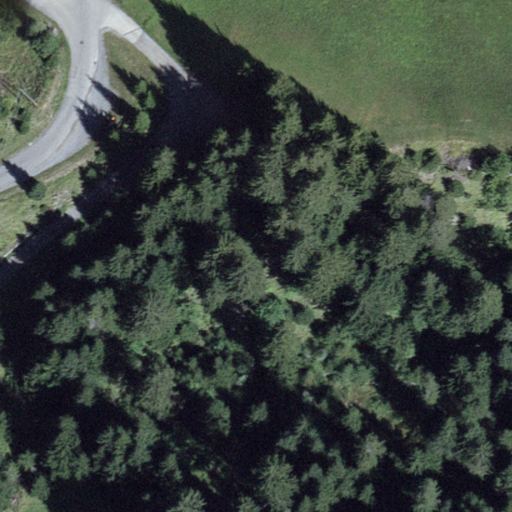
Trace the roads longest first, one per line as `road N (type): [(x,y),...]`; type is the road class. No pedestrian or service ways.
road 1 (track): [(0,278),(40,238),(159,154),(180,100),(172,70),(125,27),(54,0)]
road 2 (unclassified): [(0,180),(64,131),(79,87),(85,0)]
